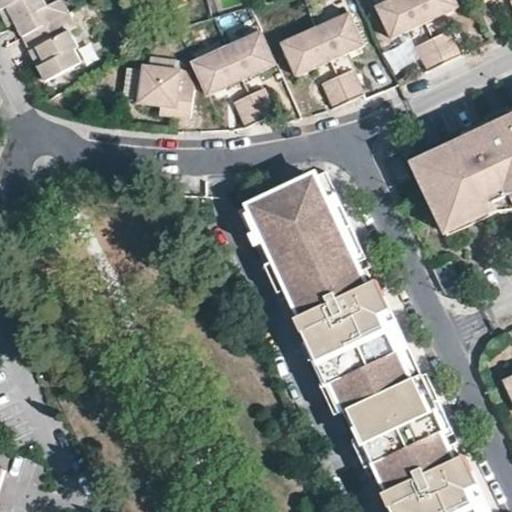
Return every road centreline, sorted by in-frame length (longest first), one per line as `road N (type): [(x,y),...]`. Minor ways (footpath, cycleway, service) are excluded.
road 1 (residential): [(346,138),(442,337)]
road 2 (residential): [(140,165),(47,167),(0,72)]
road 3 (residential): [(346,138),(511,61)]
road 4 (residential): [(170,164),(258,158),(346,138)]
road 5 (residential): [(442,337),(511,486)]
